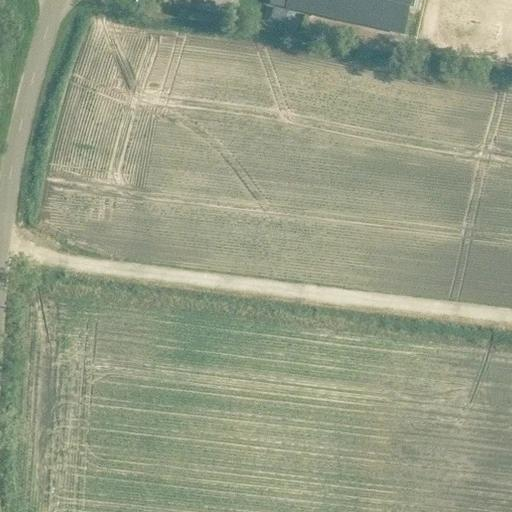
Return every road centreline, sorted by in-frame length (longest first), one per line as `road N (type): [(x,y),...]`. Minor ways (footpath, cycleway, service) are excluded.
road 1 (track): [(6,249),(511,313)]
road 2 (unclassified): [(0,359),(8,221),(52,0)]
